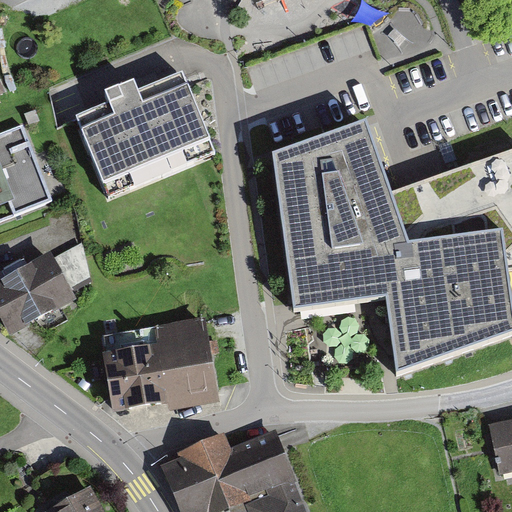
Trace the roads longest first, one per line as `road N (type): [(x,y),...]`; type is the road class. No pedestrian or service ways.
road 1 (residential): [(264,411),(223,74)]
road 2 (residential): [(264,411),(368,413),(511,392)]
road 3 (tertiary): [(0,364),(124,463)]
road 4 (residential): [(124,463),(144,448),(264,411)]
